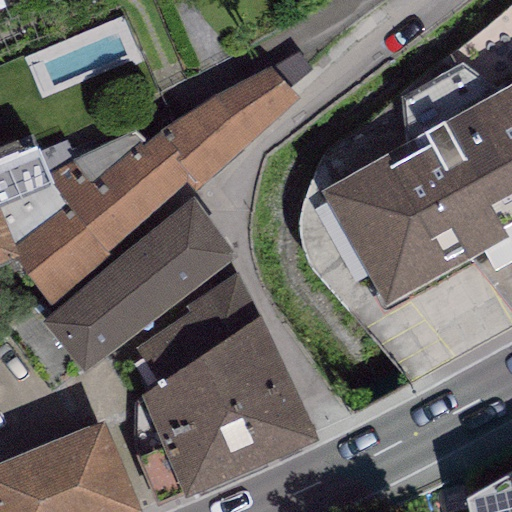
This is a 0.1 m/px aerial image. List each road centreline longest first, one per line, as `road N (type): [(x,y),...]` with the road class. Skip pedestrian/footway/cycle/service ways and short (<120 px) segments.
road 1 (primary): [(511,380),(252,511)]
road 2 (residential): [(436,0),(333,81)]
